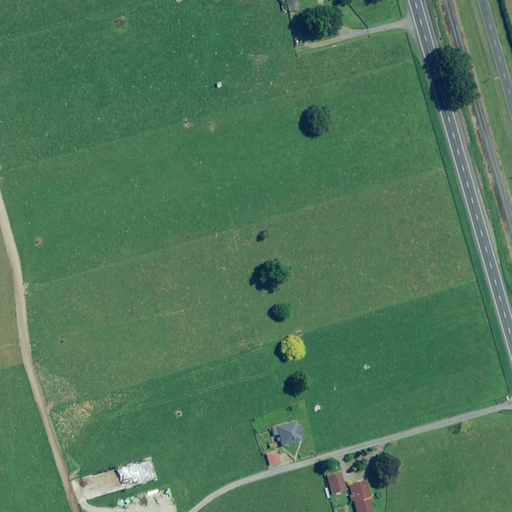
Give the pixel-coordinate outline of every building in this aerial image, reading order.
[(299,11),(297,0),(286,0),(289,12),(299,11)] [(274,436),(276,436),(278,443),(280,442),(282,447),(302,441),(301,436),(303,435),(300,425),(297,426),(296,421),(271,428),(274,436)] [(279,462),(275,451),(266,454),(269,465),(279,462)] [(346,490),(341,473),(327,478),(332,495),(346,490)] [(350,502),(353,501),(356,511),(373,511),(369,498),(371,497),(366,480),(349,486),(351,495),(349,496),(350,502)]
